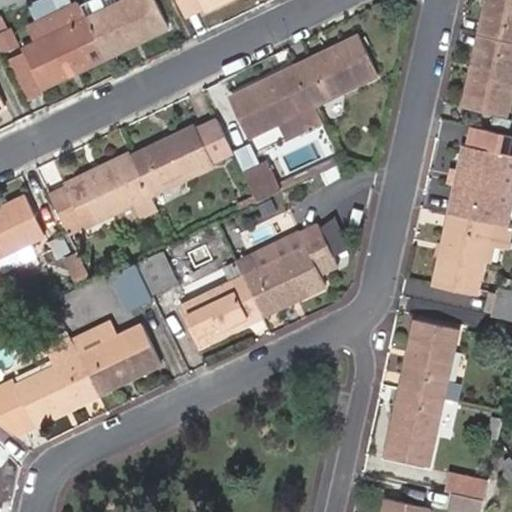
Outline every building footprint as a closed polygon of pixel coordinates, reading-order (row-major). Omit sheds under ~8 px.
[(90,0),(78,6),(84,20),(116,4),(113,0),(90,0)] [(125,0),(82,21),(100,60),(164,29),(149,0),(125,0)] [(200,10),(222,0),(172,0),(180,16),(198,7),(200,10)] [(511,41),(511,0),(486,0),(478,33),(511,41)] [(37,90),(100,60),(82,21),(74,5),(62,11),(70,27),(36,43),(18,52),(37,90)] [(70,27),(62,11),(29,28),(36,43),(70,27)] [(5,27),(0,29),(0,47),(12,42),(5,27)] [(511,84),(511,41),(478,33),(463,103),(506,112),(511,84)] [(359,35),(295,65),(314,106),(378,75),(359,35)] [(18,52),(4,58),(23,97),(37,90),(18,52)] [(314,106),(295,65),(231,96),(250,135),(314,106)] [(232,150),(216,117),(195,127),(194,126),(131,156),(150,194),(212,165),(210,160),(232,150)] [(449,213),(492,222),(507,154),(511,155),(511,133),(473,125),(469,146),(464,145),(449,213)] [(335,152),(316,161),(321,170),(340,161),(335,152)] [(506,226),(511,197),(511,155),(507,154),(492,222),(506,226)] [(150,194),(131,156),(68,186),(49,195),(63,225),(82,216),(86,224),(150,194)] [(340,161),(321,170),(325,179),(344,170),(340,161)] [(150,194),(116,211),(122,225),(156,208),(150,194)] [(0,254),(13,248),(42,234),(24,196),(0,207),(2,210),(0,211),(0,254)] [(489,239),(492,222),(449,213),(434,282),(477,290),(489,239)] [(82,216),(63,225),(67,233),(86,224),(82,216)] [(243,275),(262,315),(325,284),(318,270),(338,261),(320,222),(302,231),(300,232),(306,245),(259,268),(243,275)] [(506,226),(492,222),(489,239),(505,242),(509,226),(506,226)] [(60,235),(47,241),(56,258),(68,252),(60,235)] [(0,254),(0,271),(20,262),(13,248),(0,254)] [(162,251),(137,263),(148,288),(151,293),(176,282),(173,275),(162,251)] [(252,252),(236,259),(238,264),(243,275),(259,268),(252,252)] [(76,253),(66,258),(79,286),(90,281),(76,253)] [(130,310),(154,298),(148,288),(137,263),(114,275),(130,310)] [(238,264),(228,269),(233,280),(243,275),(238,264)] [(197,345),(262,315),(243,275),(233,280),(179,306),(197,345)] [(502,290),(511,292),(511,281),(504,280),(502,290)] [(511,292),(502,290),(500,290),(494,315),(511,319),(511,292)] [(401,387),(443,397),(458,328),(417,318),(401,387)] [(79,354),(97,393),(161,363),(142,323),(115,337),(108,322),(71,338),(79,354)] [(71,337),(51,347),(59,363),(79,354),(71,338),(71,337)] [(34,424),(97,393),(79,354),(59,363),(16,384),(15,381),(0,387),(0,423),(8,430),(32,419),(34,424)] [(428,466),(443,397),(401,387),(386,457),(428,466)] [(452,492),(484,499),(488,483),(456,476),(452,492)] [(383,511),(427,511),(428,508),(387,497),(383,511)]
